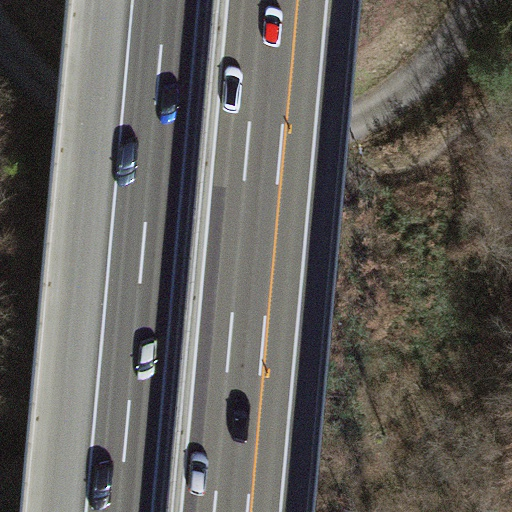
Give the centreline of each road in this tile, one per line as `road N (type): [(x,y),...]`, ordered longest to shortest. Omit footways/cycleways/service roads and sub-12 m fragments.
road 1 (motorway): [(166,0),(118,511)]
road 2 (motorway): [(233,511),(279,0)]
road 3 (track): [(0,38),(42,85),(191,149),(292,149)]
road 4 (track): [(323,141),(391,100),(450,46),(474,0)]
